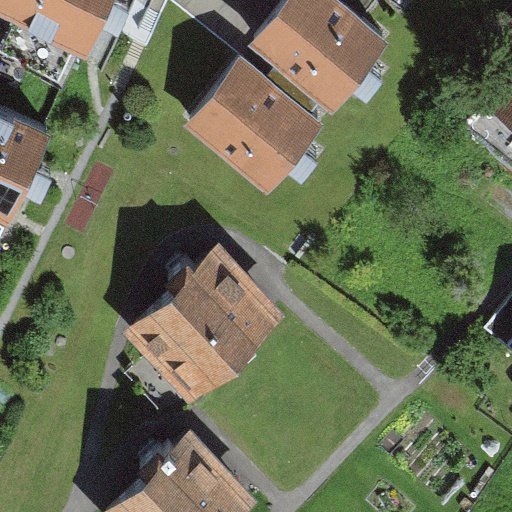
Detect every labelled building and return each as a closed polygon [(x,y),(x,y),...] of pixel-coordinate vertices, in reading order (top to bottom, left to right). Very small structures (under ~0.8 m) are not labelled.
[(108,0),(0,0),(0,11),(86,50),(108,0)] [(275,68),(271,73),(316,110),(321,104),(334,115),(390,45),(333,0),(286,0),(249,47),(275,68)] [(511,56),(478,99),(484,104),(511,126),(511,56)] [(243,62),(188,131),(268,195),(322,128),(310,118),(316,110),(271,73),(265,80),(243,62)] [(511,126),(484,104),(465,127),(511,165),(511,126)] [(47,135),(0,112),(0,215),(6,218),(27,176),(47,135)] [(287,319),(224,251),(195,277),(187,269),(165,290),(171,296),(126,337),(191,407),(198,401),(287,319)] [(511,295),(485,329),(511,351),(511,295)] [(248,511),(256,505),(192,437),(165,461),(159,455),(138,474),(144,480),(110,511),(248,511)]
